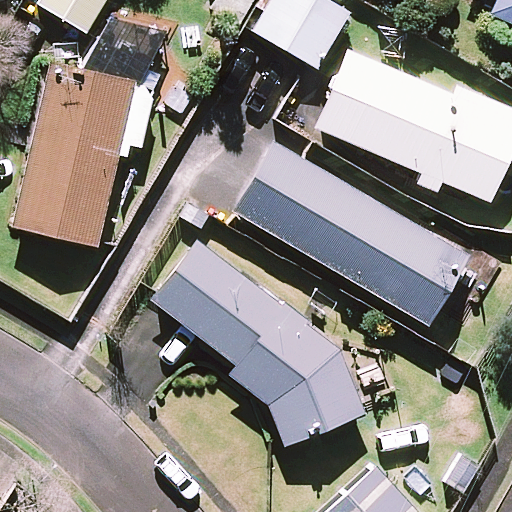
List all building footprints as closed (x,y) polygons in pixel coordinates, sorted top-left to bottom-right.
[(101,0),(35,0),(83,29),(101,0)] [(344,10),(327,0),(266,0),(250,27),(312,64),(344,10)] [(511,0),(492,0),(488,11),(511,21),(511,0)] [(310,124),(415,168),(409,182),(433,192),(438,178),(485,198),(511,133),(511,109),(452,84),(448,92),(343,47),(310,124)] [(151,85),(49,61),(11,222),(93,241),(117,140),(137,145),(151,85)] [(463,251),(269,138),(229,207),(423,321),(463,251)] [(331,344),(191,236),(165,269),(145,294),(230,360),(223,369),(261,399),(280,442),(354,409),(331,344)] [(457,447),(436,477),(460,493),(480,464),(457,447)] [(419,511),(372,461),(317,511),(419,511)]
